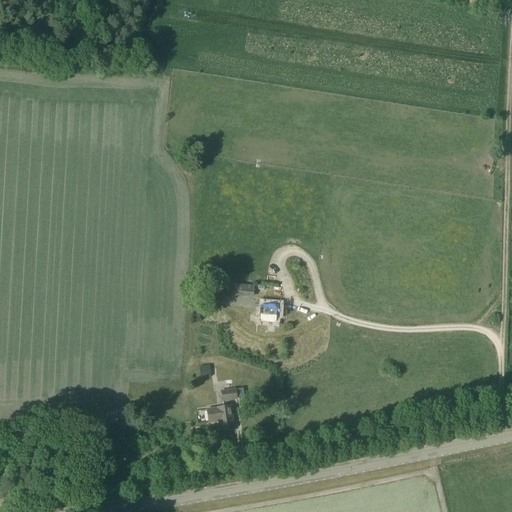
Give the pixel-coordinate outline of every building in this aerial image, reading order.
[(216,294),(252,299),(253,286),(226,283),(226,279),(217,278),(216,294)] [(259,322),(274,323),(275,317),(277,317),(278,306),(263,306),(263,311),(260,311),(259,322)] [(198,379),(208,378),(210,377),(209,367),(197,368),(198,379)] [(230,373),(222,375),(225,385),(233,382),(230,373)] [(235,389),(220,391),(221,403),(237,400),(235,389)] [(207,425),(218,423),(219,432),(234,430),(230,406),(215,408),(205,410),(207,425)] [(17,443),(33,443),(33,433),(16,434),(17,443)]
